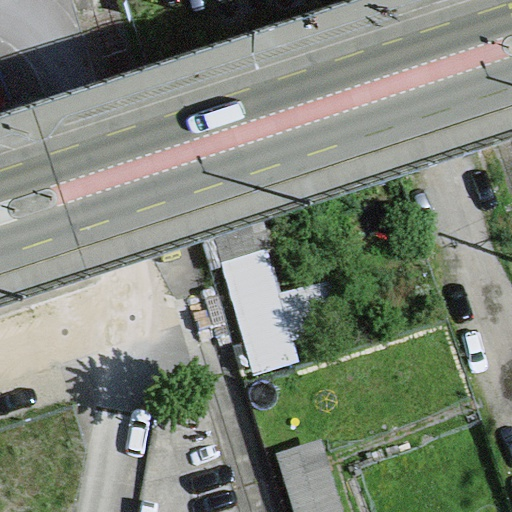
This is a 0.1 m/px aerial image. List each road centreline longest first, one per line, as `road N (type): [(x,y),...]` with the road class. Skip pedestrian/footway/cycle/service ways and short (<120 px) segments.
road 1 (primary): [(511,47),(0,213)]
road 2 (motorway): [(0,252),(338,57),(408,0)]
road 3 (motorway): [(344,0),(306,32),(0,203)]
road 4 (residential): [(31,0),(44,10),(66,60),(141,326)]
